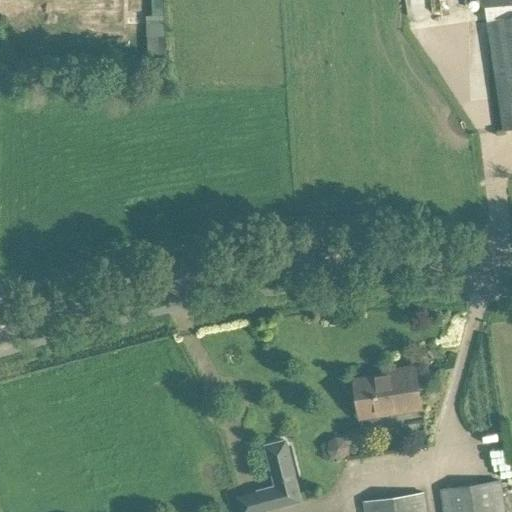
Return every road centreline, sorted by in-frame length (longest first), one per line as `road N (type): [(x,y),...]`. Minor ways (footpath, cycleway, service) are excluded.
road 1 (tertiary): [(0,332),(300,264),(391,259),(511,270)]
road 2 (unknown): [(487,289),(435,438),(417,465),(289,511)]
